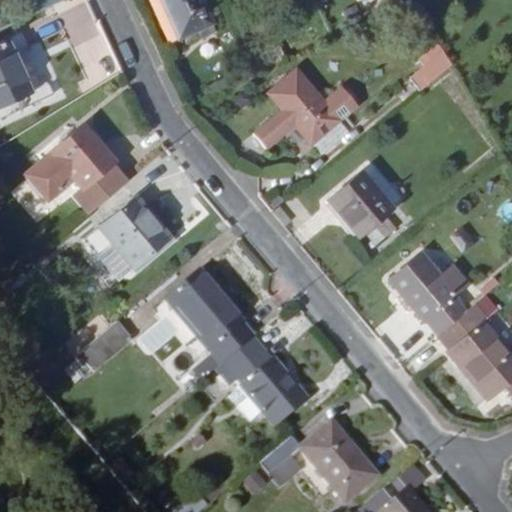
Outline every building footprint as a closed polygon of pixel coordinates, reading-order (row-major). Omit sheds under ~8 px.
[(30,0),(35,11),(59,0),(30,0)] [(194,0),(152,0),(167,32),(202,17),(194,0)] [(357,0),(363,13),(393,0),(357,0)] [(5,30),(0,32),(0,99),(4,97),(8,106),(35,93),(5,30)] [(405,72),(415,84),(435,67),(425,55),(405,72)] [(243,129),(256,145),(286,121),(301,140),(311,152),(339,129),(287,66),(259,89),(272,105),(243,129)] [(61,191),(78,211),(117,178),(101,159),(103,157),(73,122),(15,171),(37,198),(64,175),(70,183),(61,191)] [(346,164),(313,191),(359,246),(392,219),(346,164)] [(137,221),(144,216),(125,192),(88,223),(127,269),(157,245),(137,221)] [(509,221),(511,219),(511,198),(499,206),(509,221)] [(163,239),(144,216),(137,221),(157,245),(163,239)] [(379,276),(425,333),(456,308),(443,293),(455,284),(439,265),(428,274),(409,251),(379,276)] [(157,295),(211,360),(214,358),(246,331),(192,266),(157,295)] [(456,308),(425,333),(438,349),(437,350),(475,396),(493,382),(508,399),(511,395),(511,360),(507,365),(472,321),(476,317),(464,302),(456,308)] [(86,374),(129,341),(115,322),(71,354),(86,374)] [(246,331),(214,358),(264,417),(296,390),(246,331)] [(483,403),(491,414),(508,402),(499,391),(483,403)] [(323,418),(292,445),(335,496),(366,469),(323,418)] [(281,433),(251,458),(262,470),(292,445),(281,433)] [(380,480),(351,505),(356,511),(367,511),(372,508),(374,511),(422,511),(399,485),(390,492),(380,480)]
